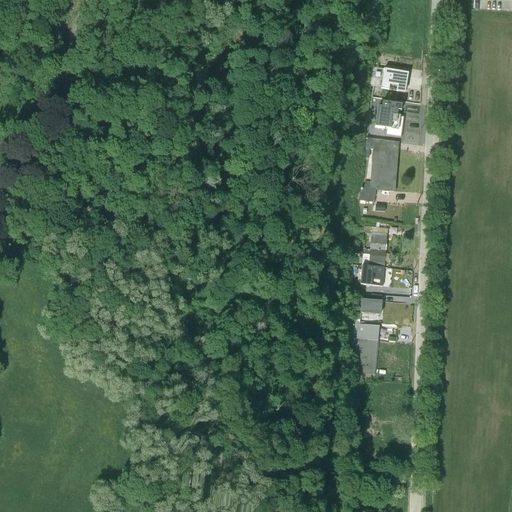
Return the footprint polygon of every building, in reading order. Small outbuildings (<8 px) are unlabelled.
[(391,87),(392,79),(399,80),(399,85),(409,86),(411,62),(385,60),(383,86),(391,87)] [(377,110),(375,125),(377,125),(379,125),(398,128),(400,113),(397,113),(398,108),(401,108),(401,107),(402,102),(383,100),(382,104),(378,104),(378,105),(377,110)] [(359,185),(358,196),(375,198),(376,187),(395,189),(399,139),(367,135),(366,146),(373,147),(370,179),(365,179),(364,185),(359,185)] [(371,241),(370,245),(387,246),(388,229),(387,229),(372,228),(372,229),(371,241)] [(370,245),(371,241),(366,240),(366,244),(355,243),(354,248),(363,249),(362,261),(369,262),(370,245)] [(370,245),(369,262),(371,262),(371,261),(386,262),(387,246),(370,245)] [(371,261),(371,262),(370,272),(361,272),(360,280),(384,282),(386,262),(371,261)] [(354,319),(358,320),(360,320),(361,309),(362,295),(363,295),(363,289),(356,289),(354,318),(354,319)] [(362,295),(361,309),(381,311),(383,297),(363,295),(362,295)] [(357,334),(378,336),(380,322),(360,320),(358,320),(357,334)] [(357,334),(357,342),(356,354),(359,355),(358,369),(357,375),(372,376),(371,370),(374,371),(378,336),(357,334)] [(366,411),(366,420),(378,421),(378,412),(366,411)]
